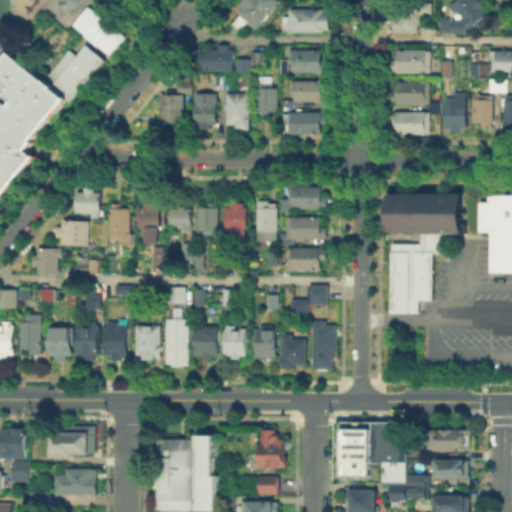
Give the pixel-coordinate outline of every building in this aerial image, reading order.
[(57,0),(78,0),(69,11),(57,1),(57,0)] [(279,0),(282,2),(259,29),(238,11),(245,0),(279,0)] [(424,14),(424,23),(421,23),(421,32),(396,32),(396,13),(401,13),(401,0),(435,0),(435,13),(424,14)] [(455,33),(442,33),(442,19),(463,19),(452,5),(458,0),(486,0),(497,13),(474,32),(467,32),(467,33),(455,33)] [(88,4),(124,34),(108,54),(72,23),(88,4)] [(332,31),(285,31),(285,15),(290,15),(290,9),(332,9),(332,31)] [(0,102),(2,100),(0,98),(0,60),(14,43),(48,71),(69,46),(78,53),(86,43),(102,56),(26,148),(34,155),(0,196),(0,102)] [(201,70),(201,47),(235,47),(235,70),(201,70)] [(252,72),(241,72),(242,60),(248,60),(248,51),(269,51),(269,68),(252,68),(252,72)] [(328,51),(328,73),(294,73),(294,51),(328,51)] [(398,51),(432,51),(432,73),(398,73),(398,51)] [(511,52),(511,72),(494,72),(494,52),(511,52)] [(235,70),(249,71),(250,57),(236,57),(235,70)] [(453,62),(453,76),(445,76),(445,62),(453,62)] [(215,89),(216,77),(234,77),(234,89),(215,89)] [(490,92),(491,78),(511,78),(511,92),(490,92)] [(327,82),(327,103),(295,103),(295,82),(327,82)] [(397,112),(431,112),(431,105),(397,105),(397,82),(435,82),(435,103),(442,103),(442,116),(433,116),(433,135),(397,135),(397,112)] [(182,91),(182,83),(193,83),(193,91),(182,91)] [(260,117),(260,84),(281,84),(281,117),(260,117)] [(160,123),(160,92),(186,93),(186,123),(160,123)] [(511,125),(511,93),(503,93),(503,125),(511,125)] [(199,124),(199,94),(220,94),(219,124),(199,124)] [(253,94),(253,127),(229,127),(229,94),(253,94)] [(495,125),(475,125),(475,96),(495,96),(495,125)] [(448,128),(449,101),(469,101),(469,133),(450,133),(450,128),(448,128)] [(294,133),(294,114),(329,114),(329,133),(294,133)] [(79,192),(88,192),(88,187),(99,187),(99,193),(104,193),(104,217),(79,217),(79,192)] [(289,209),(290,188),(326,188),(326,209),(289,209)] [(421,230),(389,230),(389,191),(463,191),(463,230),(448,230),(421,230)] [(511,270),(490,270),(490,230),(479,230),(479,200),(487,200),(487,192),(511,192),(511,270)] [(156,203),(156,209),(162,209),(162,230),(160,230),(160,242),(148,242),(148,230),(142,230),(142,209),(148,209),(148,203),(156,203)] [(260,235),(260,203),(281,203),(281,235),(260,235)] [(202,232),(202,204),(220,204),(220,232),(202,232)] [(113,207),(134,207),(134,242),(112,242),(113,207)] [(228,237),(228,207),(251,207),(251,238),(228,237)] [(173,224),(173,209),(193,209),(193,224),(173,224)] [(291,240),(291,217),(327,217),(327,241),(291,240)] [(63,244),(63,220),(90,220),(90,244),(63,244)] [(448,230),(448,237),(444,237),(444,252),(434,252),(434,299),(419,298),(419,311),(391,311),(391,241),(421,241),(421,230),(448,230)] [(291,243),(291,249),(326,250),(326,271),(291,271),(291,256),(283,256),(283,243),(291,243)] [(194,255),(194,259),(184,259),(184,244),(194,244),(194,255)] [(167,248),(167,267),(155,267),(155,248),(167,248)] [(41,273),(41,250),(61,250),(61,273),(41,273)] [(270,265),(270,250),(279,250),(279,265),(270,265)] [(194,268),(194,259),(194,255),(205,256),(205,268),(194,268)] [(110,269),(110,257),(118,257),(118,269),(110,269)] [(87,261),(87,271),(72,271),(72,261),(87,261)] [(239,273),(239,262),(249,262),(249,273),(239,273)] [(132,282),(132,293),(116,293),(115,282),(132,282)] [(308,283),(308,303),(327,303),(327,283),(308,283)] [(185,285),(185,302),(167,302),(167,285),(185,285)] [(40,299),(40,286),(54,286),(54,299),(40,299)] [(0,287),(17,287),(17,308),(0,308),(0,287)] [(30,298),(19,298),(19,287),(30,287),(30,298)] [(204,287),(204,303),(194,303),(194,287),(204,287)] [(223,303),(223,287),(233,287),(233,303),(223,303)] [(84,292),(85,309),(100,308),(100,292),(84,292)] [(267,309),(267,293),(278,293),(278,309),(267,309)] [(307,298),(307,316),(288,316),(288,297),(307,298)] [(41,348),(39,348),(39,352),(30,352),(30,348),(20,348),(20,320),(26,320),(26,312),(42,312),(41,348)] [(165,317),(165,364),(188,365),(188,318),(165,317)] [(0,323),(1,323),(1,319),(12,319),(12,323),(14,323),(14,353),(7,353),(7,358),(0,358),(0,323)] [(336,322),(336,327),(343,327),(343,356),(336,356),(336,371),(316,371),(316,322),(336,322)] [(110,323),(131,323),(131,360),(110,360),(110,323)] [(102,324),(102,361),(82,361),(82,324),(102,324)] [(164,327),(164,359),(138,359),(138,327),(164,327)] [(221,328),(221,358),(199,358),(199,328),(221,328)] [(249,329),(249,358),(227,358),(227,328),(249,329)] [(260,328),(279,328),(279,358),(260,358),(260,328)] [(53,329),(75,329),(74,359),(53,358),(53,329)] [(285,338),(309,338),(309,368),(285,368),(285,338)] [(334,481),(334,421),(407,422),(407,482),(334,481)] [(279,426),(278,434),(288,435),(288,469),(262,469),(262,425),(279,426)] [(429,450),(429,427),(472,427),(472,450),(429,450)] [(3,456),(3,429),(28,429),(28,456),(3,456)] [(55,458),(55,432),(92,432),(92,458),(55,458)] [(34,448),(34,434),(47,434),(47,448),(34,448)] [(219,440),(219,511),(159,511),(160,439),(219,440)] [(469,458),(469,477),(435,477),(435,458),(469,458)] [(16,480),(16,463),(31,463),(31,480),(16,480)] [(101,470),(101,495),(62,494),(62,470),(101,470)] [(420,484),(420,476),(432,477),(432,484),(420,484)] [(282,477),(281,495),(261,495),(261,477),(282,477)] [(390,499),(390,483),(406,483),(406,499),(390,499)] [(407,496),(407,486),(419,486),(419,496),(407,496)] [(349,511),(350,487),(377,487),(377,511),(349,511)] [(53,493),(53,511),(34,511),(34,493),(53,493)] [(468,494),(468,511),(434,511),(434,494),(468,494)] [(225,509),(225,498),(236,498),(236,509),(225,509)] [(241,500),(240,511),(277,511),(278,501),(241,500)] [(0,511),(0,501),(15,501),(15,511),(0,511)]
